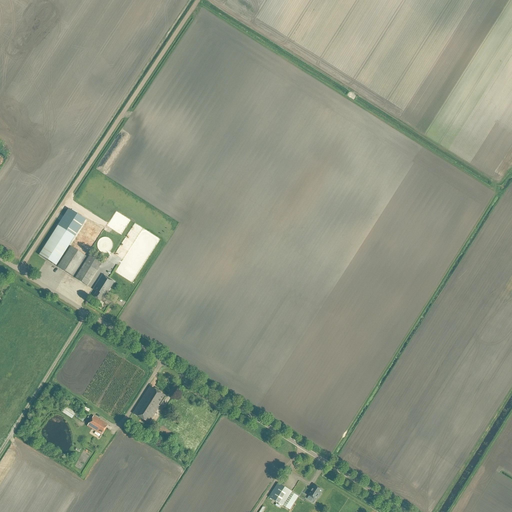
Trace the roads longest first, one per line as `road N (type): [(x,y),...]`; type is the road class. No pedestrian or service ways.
road 1 (unclassified): [(405,511),(0,258)]
road 2 (track): [(18,270),(197,0)]
